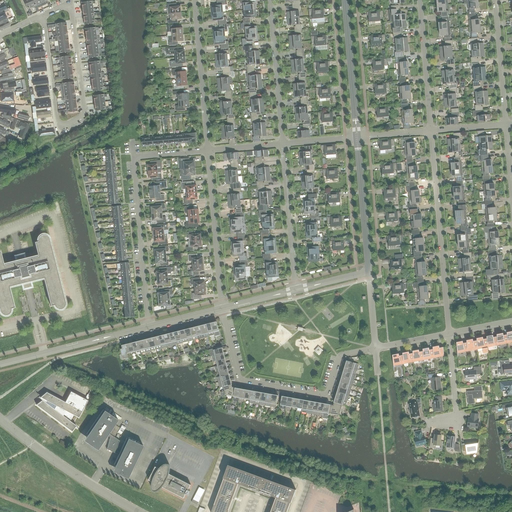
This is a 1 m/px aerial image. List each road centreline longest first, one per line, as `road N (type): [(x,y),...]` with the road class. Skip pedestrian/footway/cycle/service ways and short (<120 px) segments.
road 1 (residential): [(374,348),(338,357),(326,398),(239,381),(221,308)]
road 2 (residential): [(449,334),(430,131)]
road 3 (residential): [(41,16),(69,4),(82,117),(56,129)]
road 4 (residential): [(148,327),(133,157)]
road 5 (unclassified): [(137,511),(0,420)]
road 6 (residential): [(221,308),(208,150)]
road 7 (tertiary): [(0,365),(148,327)]
road 8 (residential): [(208,150),(195,0)]
road 9 (residential): [(294,289),(282,144)]
road 10 (residential): [(282,144),(269,0)]
road 11 (tertiary): [(357,137),(344,0)]
road 12 (tertiary): [(368,271),(357,137)]
road 13 (residential): [(430,131),(419,0)]
road 14 (residential): [(506,124),(495,0)]
